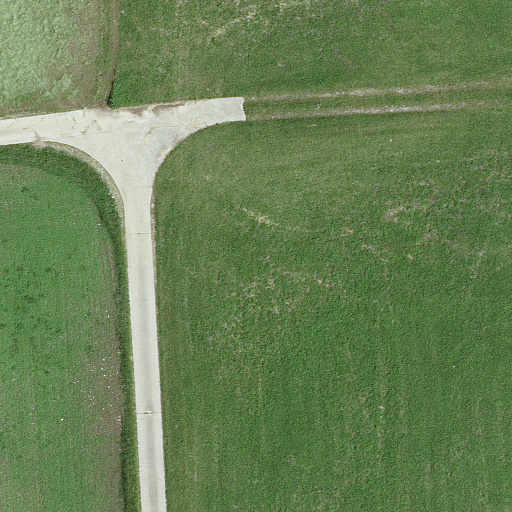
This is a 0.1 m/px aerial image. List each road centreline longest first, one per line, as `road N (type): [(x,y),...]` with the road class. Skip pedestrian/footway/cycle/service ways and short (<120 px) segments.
road 1 (track): [(154,511),(125,125),(0,137)]
road 2 (track): [(125,125),(511,96)]
